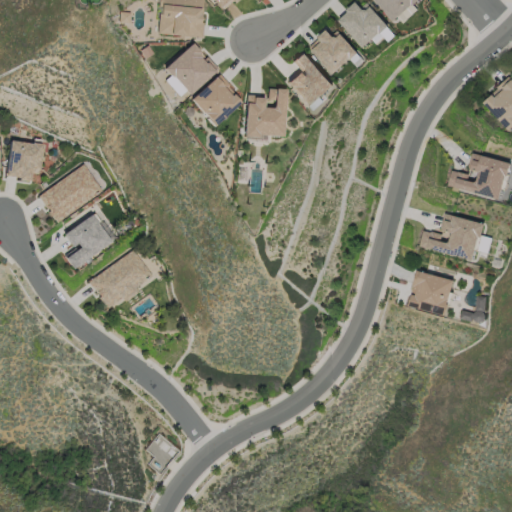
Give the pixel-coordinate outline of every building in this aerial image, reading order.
[(200,0),(157,0),(156,34),(199,37),(200,0)] [(212,0),(221,9),(231,0),(212,0)] [(402,12),(416,0),(373,0),(391,21),(402,12)] [(336,18),(362,50),(381,34),(387,41),(394,35),(366,2),(360,7),(355,2),(336,18)] [(336,30),(330,35),(324,29),(316,37),(320,41),(310,50),(332,74),(356,51),(336,30)] [(186,95),(216,69),(204,56),(202,58),(189,43),(162,68),(186,95)] [(332,84),(301,50),(291,60),(299,70),(285,82),(311,110),(322,100),(319,96),(332,84)] [(240,101),(216,74),(188,99),(212,126),(240,101)] [(481,102),(507,130),(511,125),(511,81),(508,77),(481,102)] [(244,95),(242,135),(281,136),(283,88),(266,88),(266,100),(272,100),(272,107),(262,107),(262,95),(244,95)] [(3,177),(28,180),(29,173),(37,174),(40,144),(7,140),(3,177)] [(499,199),(507,161),(471,153),(468,172),(450,169),(446,188),(499,199)] [(36,194),(53,222),(100,192),(82,164),(36,194)] [(61,233),(71,249),(61,256),(69,268),(109,242),(90,214),(61,233)] [(481,222),(444,214),(440,233),(422,229),(418,247),(473,259),(481,222)] [(86,279),(104,308),(121,298),(151,279),(133,250),(86,279)] [(408,306),(444,315),(452,279),(417,271),(408,306)] [(460,310),(459,320),(483,321),(484,296),(475,295),(474,311),(460,310)]
